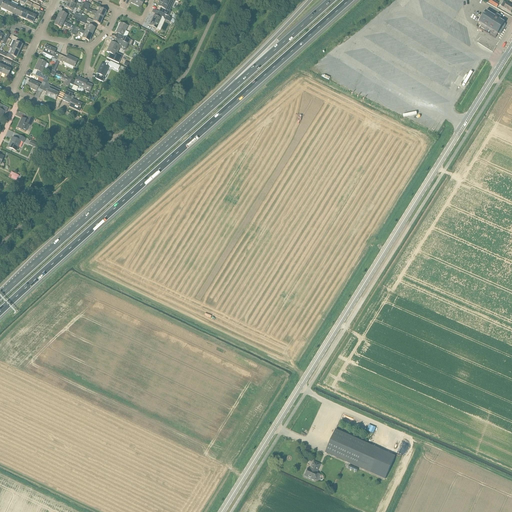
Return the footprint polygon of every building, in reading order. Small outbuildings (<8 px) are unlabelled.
[(0,0),(0,6),(1,7),(1,8),(7,11),(10,4),(11,5),(11,3),(5,0),(0,0)] [(84,10),(87,3),(84,2),(83,4),(81,3),(81,5),(76,3),(77,0),(69,0),(68,2),(78,7),(84,10)] [(164,15),(166,16),(171,18),(175,20),(177,17),(171,15),(171,14),(167,12),(166,12),(165,12),(168,4),(171,5),(173,1),(170,0),(160,0),(158,6),(161,8),(159,12),(164,15)] [(501,0),(499,3),(493,0),(489,0),(488,3),(497,8),(499,5),(501,6),(511,12),(511,10),(511,6),(504,1),(504,2),(501,0)] [(65,9),(70,11),(72,12),(74,8),(76,9),(78,7),(68,2),(65,9)] [(7,11),(14,14),(17,8),(11,5),(10,4),(7,11)] [(23,11),(17,8),(14,14),(20,17),(23,11)] [(92,12),(91,13),(103,18),(106,12),(99,9),(97,12),(94,11),(92,12)] [(23,11),(20,17),(26,20),(30,14),(23,11)] [(505,23),(500,20),(502,17),(497,14),(495,17),(486,11),(476,27),(487,34),(489,29),(498,34),(502,27),(504,28),(505,26),(505,24),(505,23)] [(67,16),(65,14),(60,12),(57,19),(64,22),(67,16)] [(163,18),(164,15),(159,12),(157,17),(154,15),(149,25),(156,29),(162,17),(163,18)] [(93,22),(96,23),(100,25),(103,18),(91,13),(93,14),(96,16),(93,22)] [(36,17),(30,14),(26,20),(33,23),(36,17)] [(64,22),(57,19),(54,25),(61,29),(63,25),(72,29),(70,33),(73,34),(76,28),(64,22)] [(116,39),(128,44),(132,46),(134,42),(130,40),(123,36),(128,26),(120,23),(116,33),(118,34),(116,39)] [(85,32),(92,35),(95,29),(88,25),(85,32)] [(76,28),(73,34),(76,35),(78,31),(79,31),(78,32),(84,35),(82,38),(89,42),(92,35),(85,32),(76,28)] [(2,44),(5,45),(8,39),(5,38),(7,35),(0,32),(0,42),(0,41),(3,42),(2,44)] [(111,42),(107,52),(109,53),(107,58),(120,64),(123,57),(117,55),(120,49),(125,51),(126,49),(127,49),(129,45),(128,44),(116,39),(114,43),(111,42)] [(20,52),(23,45),(16,42),(13,49),(20,52)] [(50,61),(55,63),(59,55),(55,53),(56,50),(46,45),(42,53),(54,58),(54,59),(52,58),(50,61)] [(17,58),(20,52),(13,49),(9,55),(0,51),(0,54),(12,60),(14,57),(17,58)] [(59,55),(55,63),(52,70),(55,71),(59,62),(62,63),(62,62),(74,67),(78,60),(68,55),(66,58),(59,55)] [(39,60),(34,70),(37,71),(35,76),(40,78),(41,78),(44,80),(47,81),(48,79),(41,75),(46,63),(44,62),(39,60)] [(101,64),(96,74),(99,75),(97,80),(102,82),(103,82),(104,80),(103,79),(107,71),(116,75),(118,71),(108,67),(107,66),(106,65),(106,66),(101,64)] [(5,67),(2,74),(8,77),(11,70),(5,67)] [(62,76),(60,80),(65,82),(64,85),(68,87),(71,80),(62,76)] [(72,79),(70,84),(73,86),(72,89),(76,92),(79,86),(86,90),(85,92),(89,93),(93,86),(87,83),(87,81),(77,77),(76,81),(72,79)] [(38,89),(42,91),(45,85),(47,81),(44,80),(41,85),(34,82),(30,80),(26,87),(36,92),(38,89)] [(55,100),(57,96),(59,93),(47,88),(48,86),(45,85),(42,91),(47,93),(45,96),(55,100)] [(74,92),(67,90),(62,100),(70,104),(69,107),(79,111),(82,104),(73,100),(74,97),(72,96),(74,92)] [(17,128),(22,130),(25,132),(29,125),(30,126),(32,124),(34,119),(27,116),(26,120),(22,118),(19,123),(20,124),(18,128),(17,128)] [(8,148),(13,150),(16,151),(21,142),(23,143),(25,139),(18,136),(16,139),(13,138),(10,143),(11,143),(9,148),(8,147),(8,148)] [(19,176),(11,172),(9,178),(16,181),(19,176)] [(336,430),(325,452),(385,479),(395,456),(336,430)] [(308,468),(307,469),(304,476),(314,481),(318,473),(317,472),(320,465),(313,462),(310,469),(308,468)]
